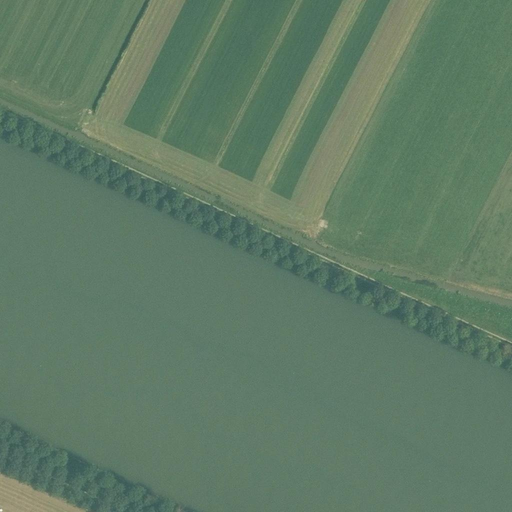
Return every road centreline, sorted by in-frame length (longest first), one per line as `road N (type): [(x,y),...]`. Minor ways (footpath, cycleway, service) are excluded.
road 1 (track): [(511,346),(0,113)]
road 2 (track): [(131,511),(0,451)]
